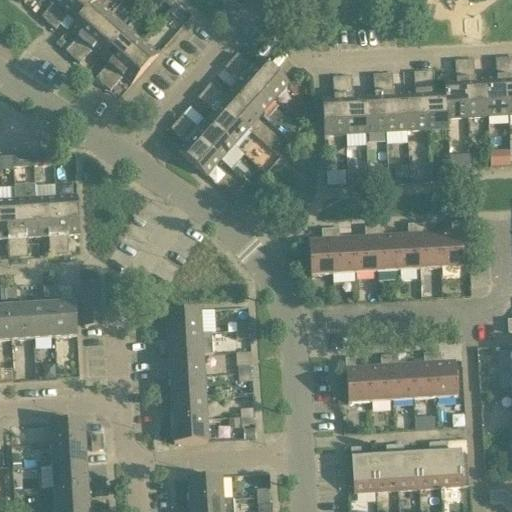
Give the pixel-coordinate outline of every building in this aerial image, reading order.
[(48,0),(53,4),(41,18),(49,25),(70,0),(48,0)] [(70,0),(49,25),(55,31),(68,17),(76,24),(96,2),(97,3),(99,0),(70,0)] [(79,39),(66,53),(73,59),(111,16),(97,3),(96,2),(76,24),(69,31),(79,39)] [(184,16),(175,8),(168,16),(177,23),(184,16)] [(111,16),(73,59),(80,66),(93,51),(101,58),(126,29),(111,16)] [(126,29),(101,58),(109,66),(97,80),(103,86),(141,42),(126,29)] [(103,86),(111,93),(123,78),(132,85),(157,56),(141,42),(103,86)] [(288,87),(258,61),(251,69),(237,57),(230,65),(274,103),(288,87)] [(507,118),(511,117),(511,58),(503,59),(507,118)] [(487,119),(507,118),(503,59),(493,60),(494,79),(484,80),(487,119)] [(446,121),(467,120),(463,62),(452,63),(454,82),(443,83),(443,92),(444,92),(446,121)] [(473,81),(472,62),(463,62),(467,120),(487,119),(484,80),(473,81)] [(260,118),(274,103),(230,65),(224,71),(238,84),(231,92),(260,118)] [(447,130),(446,121),(444,92),(443,92),(433,92),(432,73),(422,74),(426,132),(447,130)] [(422,74),(412,75),(414,94),(403,94),(405,133),(426,132),(422,74)] [(385,134),(405,133),(403,94),(392,95),(391,76),(382,77),(385,134)] [(365,135),(385,134),(382,77),(372,77),(373,96),(362,97),(365,135)] [(344,137),(365,135),(362,97),(352,97),(350,78),(341,79),(344,137)] [(323,138),(344,137),(341,79),(331,80),(332,99),(321,99),(323,138)] [(203,95),(247,133),(260,118),(231,92),(224,100),(210,88),(203,95)] [(233,148),(247,133),(203,95),(198,102),(211,114),(204,122),(233,148)] [(183,118),(176,125),(220,164),(220,163),(230,172),(243,158),(233,149),(233,148),(204,122),(197,130),(183,118)] [(206,180),(220,164),(176,125),(170,132),(184,145),(176,154),(206,180)] [(489,156),(490,169),(508,168),(507,155),(489,156)] [(53,157),(33,158),(34,169),(53,168),(53,157)] [(33,158),(13,159),(13,170),(33,169),(33,158)] [(0,171),(13,171),(12,159),(0,160),(0,171)] [(407,169),(394,170),(395,183),(408,182),(407,169)] [(379,172),(380,182),(388,181),(387,172),(379,172)] [(15,202),(18,260),(27,259),(26,240),(37,239),(35,200),(35,186),(14,187),(15,202)] [(67,237),(79,237),(77,198),(56,199),(59,257),(68,257),(67,237)] [(35,200),(37,239),(48,238),(49,258),(59,257),(56,199),(35,200)] [(0,202),(0,241),(7,241),(8,260),(18,260),(15,202),(0,202)] [(450,234),(437,235),(440,271),(462,269),(459,224),(450,224),(450,234)] [(407,237),(394,237),(396,273),(418,272),(415,226),(407,227),(407,237)] [(424,226),(415,226),(418,272),(440,271),(437,235),(425,236),(424,226)] [(381,228),(372,229),(375,274),(396,273),(394,237),(382,238),(381,228)] [(364,239),(351,240),(353,276),(375,274),(372,229),(363,229),(364,239)] [(332,277),(329,231),(320,232),(321,242),(307,242),(308,251),(308,263),(309,278),(332,277)] [(338,231),(329,231),(332,277),(353,276),(351,240),(338,241),(338,231)] [(100,328),(98,284),(80,285),(83,329),(100,328)] [(43,301),(51,301),(50,288),(43,288),(43,301)] [(50,288),(51,301),(59,300),(58,288),(50,288)] [(15,290),(7,291),(8,303),(16,303),(15,290)] [(74,305),(51,307),(53,341),(76,339),(74,305)] [(51,307),(30,308),(32,342),(53,341),(51,307)] [(30,308),(8,309),(10,343),(32,342),(30,308)] [(8,309),(0,309),(0,343),(10,343),(8,309)] [(165,315),(166,338),(201,336),(199,313),(165,315)] [(235,334),(248,333),(247,325),(235,326),(235,334)] [(248,340),(248,333),(235,334),(236,341),(248,340)] [(201,336),(166,338),(168,359),(202,357),(212,356),(211,335),(201,336)] [(423,366),(410,367),(412,402),(434,401),(431,355),(422,356),(423,366)] [(440,355),(431,355),(434,401),(457,400),(454,364),(440,365),(440,355)] [(168,359),(169,381),(203,379),(202,357),(168,359)] [(397,357),(388,358),(391,404),(412,402),(410,367),(397,367),(397,357)] [(380,368),(367,369),(369,405),(391,404),(388,358),(379,358),(380,368)] [(369,405),(367,369),(354,370),(354,360),(344,361),(347,406),(369,405)] [(237,369),(238,377),(250,376),(249,368),(237,369)] [(250,376),(238,377),(238,384),(251,384),(250,376)] [(203,379),(169,381),(170,402),(204,400),(203,379)] [(170,402),(171,424),(206,422),(204,400),(170,402)] [(240,412),(240,420),(253,419),(252,411),(240,412)] [(253,427),(253,419),(240,420),(241,427),(253,427)] [(206,422),(171,424),(173,446),(207,444),(206,422)] [(49,425),(50,448),(84,446),(83,423),(49,425)] [(242,430),(243,441),(254,440),(254,430),(242,430)] [(91,445),(103,444),(102,436),(90,437),(91,445)] [(103,452),(103,444),(91,445),(91,453),(103,452)] [(445,444),(437,445),(439,491),(462,489),(460,454),(446,454),(445,444)] [(428,455),(416,456),(418,492),(439,491),(437,445),(428,446),(428,455)] [(84,446),(50,448),(51,469),(85,467),(84,446)] [(402,447),(394,448),(396,493),(418,492),(416,456),(403,457),(402,447)] [(385,458),(373,459),(375,495),(396,493),(394,448),(385,448),(385,458)] [(352,496),(375,495),(373,459),(360,460),(359,450),(350,450),(352,496)] [(51,469),(53,491),(87,489),(85,467),(51,469)] [(93,488),(105,488),(105,479),(93,480),(93,488)] [(186,481),(188,504),(222,502),(220,480),(186,481)] [(105,488),(93,488),(94,496),(106,495),(105,488)] [(87,489),(53,491),(53,511),(58,511),(88,510),(87,489)] [(256,500),(269,500),(268,491),(256,492),(256,500)] [(511,511),(511,499),(504,493),(489,494),(489,506),(499,505),(506,511),(511,511)] [(222,502),(188,504),(188,511),(233,511),(233,501),(222,502)]
